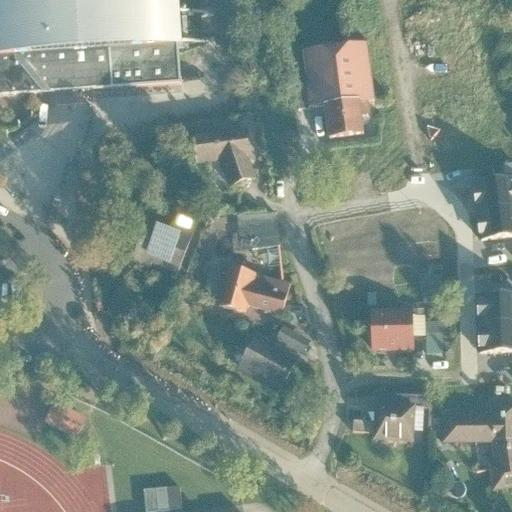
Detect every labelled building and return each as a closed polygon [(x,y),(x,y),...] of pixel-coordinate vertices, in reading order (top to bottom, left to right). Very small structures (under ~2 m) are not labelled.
[(0,0),(0,95),(41,93),(74,90),(95,89),(184,83),(183,50),(179,0),(0,0)] [(378,99),(369,41),(305,49),(309,88),(298,90),(301,112),(329,108),(333,136),(369,132),(368,116),(374,113),(373,101),(378,99)] [(247,128),(194,136),(198,165),(223,161),(231,187),(260,178),(251,156),(253,156),(247,128)] [(511,180),(472,186),(476,215),(511,209),(511,180)] [(511,209),(476,215),(480,244),(511,239),(511,209)] [(281,247),(276,213),(235,219),(240,253),(281,247)] [(180,275),(199,223),(176,216),(172,227),(149,220),(132,262),(151,269),(153,265),(180,275)] [(292,285),(231,268),(220,305),(248,314),(250,307),(286,316),(292,285)] [(447,304),(446,276),(429,277),(430,305),(447,304)] [(133,326),(143,299),(119,290),(109,317),(133,326)] [(511,297),(476,299),(477,328),(511,327),(511,297)] [(373,358),(413,357),(413,315),(371,317),(373,358)] [(511,327),(477,328),(478,358),(511,356),(511,327)] [(312,343),(285,328),(279,339),(306,355),(312,343)] [(302,361),(259,338),(239,374),(282,397),(302,361)] [(86,417),(55,402),(44,423),(76,438),(86,417)] [(511,491),(511,402),(493,403),(494,416),(444,416),(445,445),(496,443),(498,467),(495,467),(497,493),(511,491)] [(417,444),(418,407),(377,406),(376,442),(417,444)] [(185,487),(148,491),(150,511),(162,511),(188,509),(185,487)]
